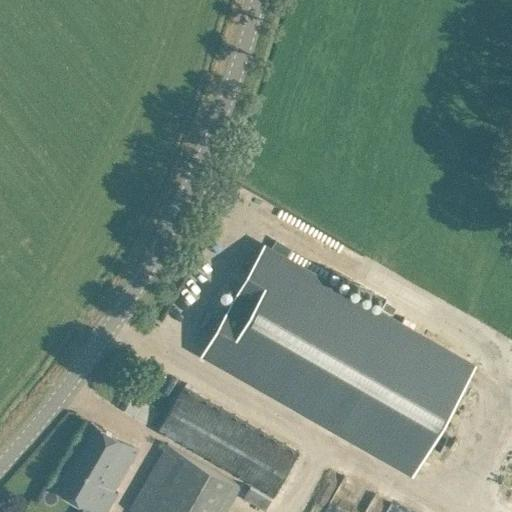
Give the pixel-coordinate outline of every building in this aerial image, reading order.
[(511,511),(511,386),(264,244),(203,350),(489,511),(511,511)] [(183,385),(157,429),(174,439),(201,455),(273,496),(295,457),(298,453),(296,452),(201,395),(183,385)] [(138,449),(92,422),(75,451),(78,453),(59,487),(101,511),(105,511),(117,492),(114,490),(138,449)] [(222,511),(239,483),(167,443),(130,508),(136,511),(222,511)] [(342,487),(330,511),(368,511),(373,502),(342,487)]
